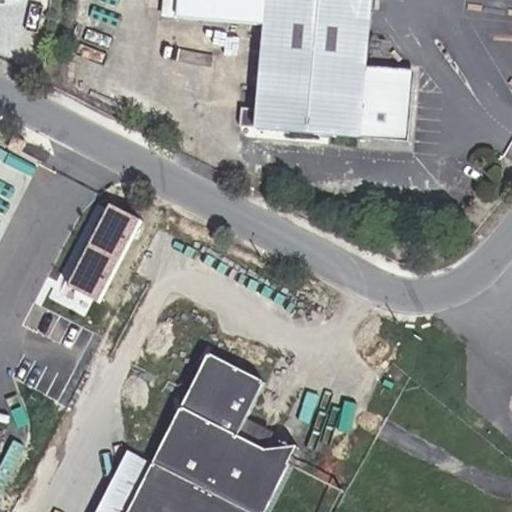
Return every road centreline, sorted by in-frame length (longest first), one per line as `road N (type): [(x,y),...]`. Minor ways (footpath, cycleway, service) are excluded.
road 1 (unclassified): [(511,235),(457,284),(389,289),(0,92)]
road 2 (unknown): [(197,191),(148,338)]
road 3 (unknown): [(511,109),(445,31),(432,0)]
